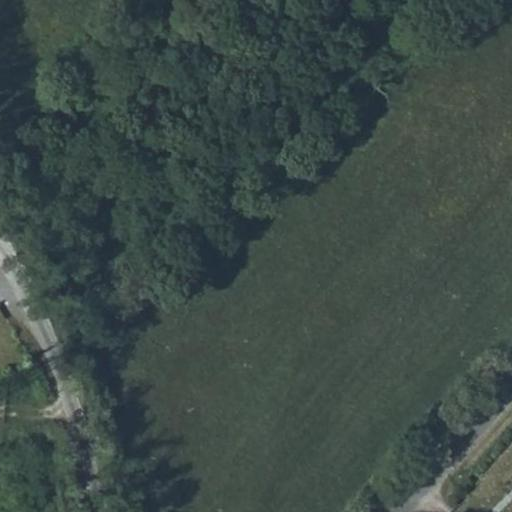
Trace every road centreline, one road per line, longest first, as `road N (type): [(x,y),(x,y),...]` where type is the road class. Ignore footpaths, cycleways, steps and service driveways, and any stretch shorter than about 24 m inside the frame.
road 1 (residential): [(102,511),(58,367),(0,263)]
road 2 (unclassified): [(398,511),(511,388)]
